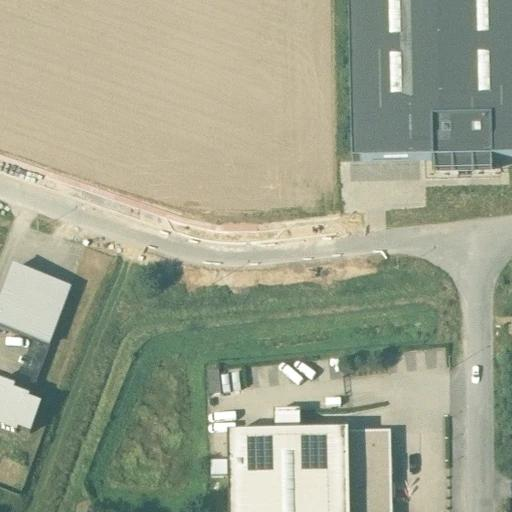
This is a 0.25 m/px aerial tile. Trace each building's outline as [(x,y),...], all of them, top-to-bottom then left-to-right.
[(511,0),(348,0),(352,165),(432,163),(433,174),(458,173),(458,177),(468,177),(467,173),(493,172),(493,162),(511,161),(511,0)] [(70,293),(14,272),(0,309),(0,330),(49,349),(70,293)] [(417,352),(389,354),(390,371),(418,370),(417,352)] [(29,403),(13,397),(14,393),(0,387),(0,420),(1,421),(0,424),(0,429),(17,436),(18,432),(31,436),(41,410),(28,405),(29,403)] [(306,433),(305,413),(280,413),(281,434),(306,433)] [(392,511),(391,432),(351,433),(352,511),(392,511)] [(352,511),(351,433),(233,435),(233,511),(352,511)]
